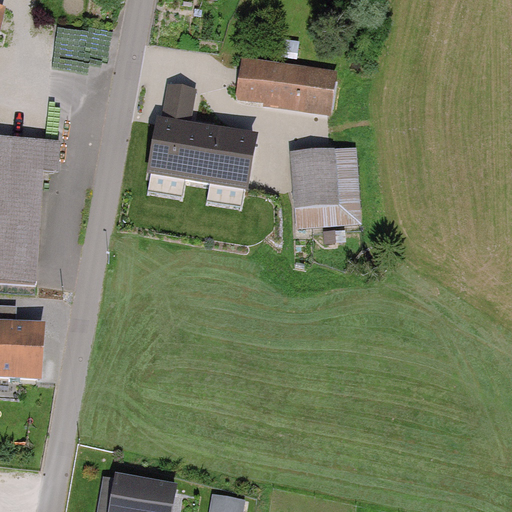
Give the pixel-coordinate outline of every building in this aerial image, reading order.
[(0,64),(10,16),(0,14),(0,64)] [(332,83),(246,70),(241,100),(328,113),(332,83)] [(152,173),(149,193),(183,199),(186,182),(210,187),(207,204),(243,210),(246,191),(250,192),(260,133),(192,121),(197,94),(168,89),(163,118),(159,118),(149,173),(152,173)] [(46,145),(0,141),(0,283),(37,286),(46,145)] [(361,157),(298,160),(301,234),(364,231),(361,157)] [(0,377),(38,381),(41,333),(13,331),(15,311),(0,310),(0,377)] [(111,511),(172,511),(176,493),(117,482),(111,511)] [(212,511),(249,511),(251,499),(216,493),(212,511)]
